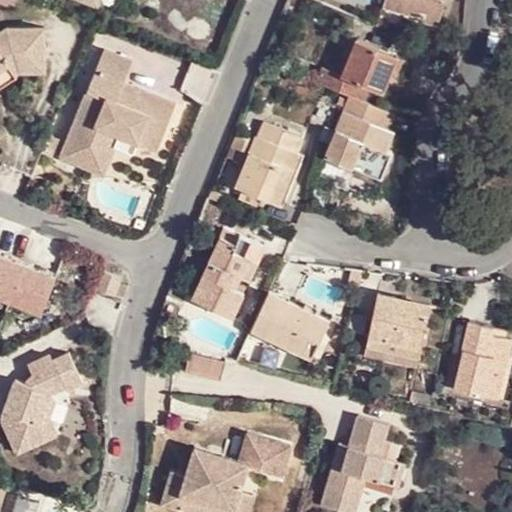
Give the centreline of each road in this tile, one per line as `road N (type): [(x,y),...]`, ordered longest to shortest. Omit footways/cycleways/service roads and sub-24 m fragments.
road 1 (residential): [(266,0),(156,264)]
road 2 (residential): [(156,264),(131,338),(110,511)]
road 3 (residential): [(480,0),(470,65),(429,158),(433,239)]
road 4 (residential): [(0,203),(156,264)]
